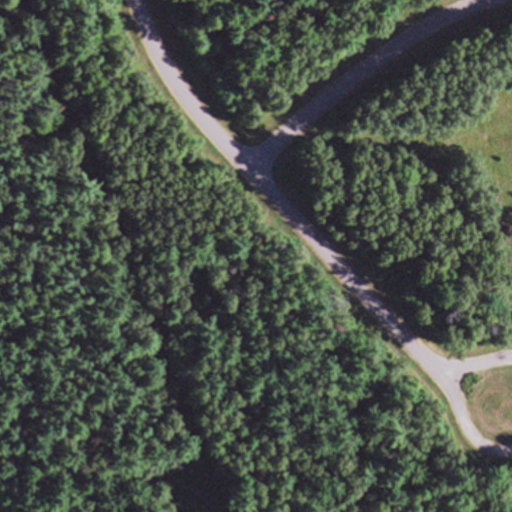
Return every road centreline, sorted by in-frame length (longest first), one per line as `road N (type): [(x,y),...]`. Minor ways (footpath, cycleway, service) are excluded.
road 1 (residential): [(455,386),(511,366),(477,446),(455,386),(185,106),(133,0)]
road 2 (residential): [(503,0),(391,47),(297,118),(249,173)]
